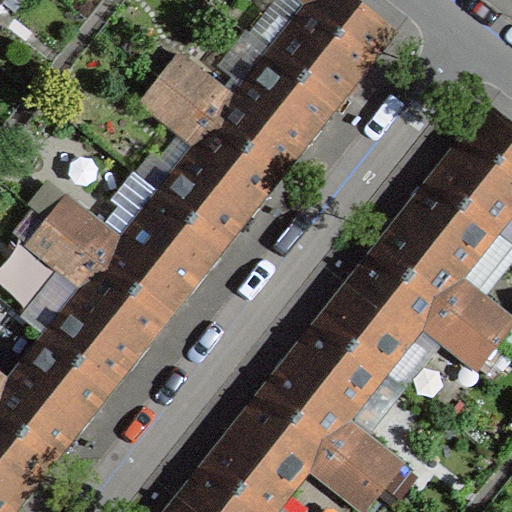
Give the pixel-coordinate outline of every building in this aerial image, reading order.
[(345,93),(395,30),(356,0),(303,0),(308,3),(271,50),(337,103),(345,93)] [(271,50),(234,97),(211,79),(179,53),(160,78),(281,174),(291,161),(337,103),(271,50)] [(158,192),(225,245),(233,234),(281,174),(160,78),(141,101),(171,125),(196,145),(158,192)] [(511,123),(489,105),(448,156),(431,178),(497,230),(511,211),(511,123)] [(497,230),(431,178),(395,224),(375,249),(496,345),(511,325),(511,318),(460,277),(497,230)] [(47,219),(168,316),(180,301),(225,245),(158,192),(121,239),(94,218),(66,196),(47,219)] [(46,334),(112,387),(120,376),(168,316),(47,219),(28,243),(57,267),(83,287),(46,334)] [(319,319),(385,372),(422,325),(477,369),(496,345),(375,249),(337,297),(319,319)] [(262,390),(383,487),(403,463),(347,419),(385,372),(319,319),(281,367),(262,390)] [(46,334),(8,381),(0,374),(0,413),(56,458),(66,445),(112,387),(46,334)] [(273,511),(309,467),(364,511),(383,487),(262,390),(223,439),(206,462),(269,511),(273,511)] [(0,511),(12,511),(56,458),(0,413),(0,511)] [(165,511),(269,511),(206,462),(169,508),(165,511)]
